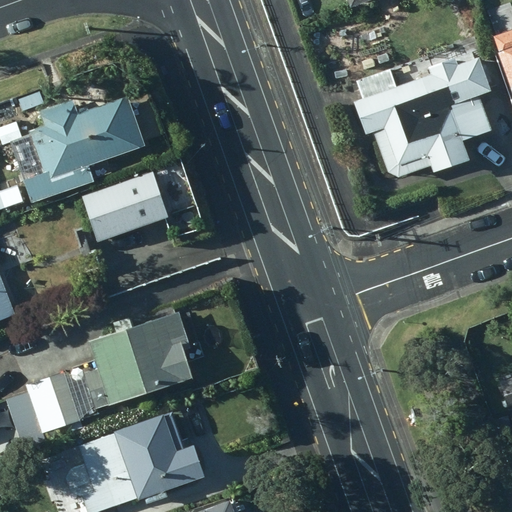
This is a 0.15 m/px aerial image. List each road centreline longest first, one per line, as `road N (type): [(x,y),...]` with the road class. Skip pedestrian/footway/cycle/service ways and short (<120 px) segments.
road 1 (primary): [(208,0),(315,308)]
road 2 (primary): [(315,308),(386,511)]
road 3 (residential): [(315,308),(511,239)]
